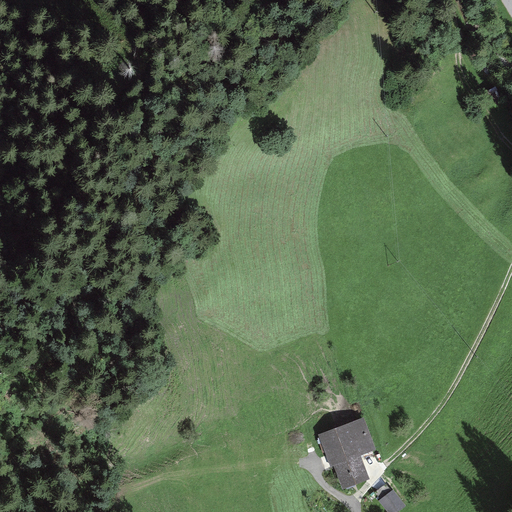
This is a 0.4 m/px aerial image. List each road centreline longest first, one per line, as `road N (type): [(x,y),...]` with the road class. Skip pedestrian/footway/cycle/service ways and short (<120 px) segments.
road 1 (track): [(511,267),(442,404),(349,503)]
road 2 (track): [(449,0),(462,77),(511,145)]
